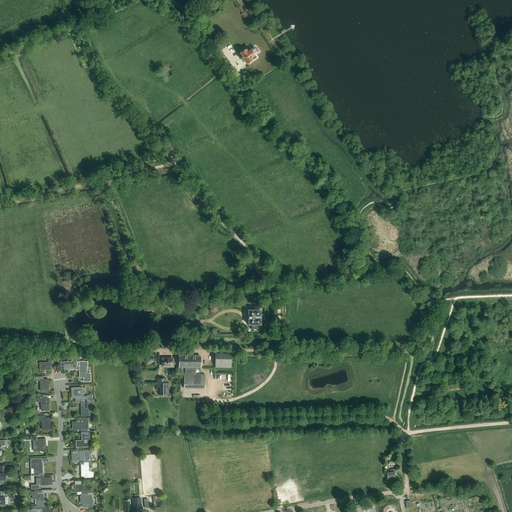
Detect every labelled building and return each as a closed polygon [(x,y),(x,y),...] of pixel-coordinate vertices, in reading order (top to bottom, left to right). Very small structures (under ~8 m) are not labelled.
[(255,54),(258,52),(255,48),(252,50),(251,49),(247,52),(245,50),(240,54),(243,57),(241,58),(243,61),(245,60),(248,64),(252,61),(251,58),(255,55),(255,54)] [(260,321),(262,321),(262,314),(260,314),(260,310),(248,310),(249,325),(251,325),(252,329),(258,329),(258,325),(261,325),(260,321)] [(215,368),(232,368),(232,354),(215,353),(215,368)] [(180,367),(185,367),(196,367),(200,368),(201,356),(180,356),(180,367)] [(77,366),(76,357),(72,358),(72,360),(71,360),(71,362),(64,362),(61,362),(61,367),(64,367),(64,369),(75,369),(75,370),(77,370),(77,366)] [(51,363),(52,363),(52,361),(48,361),(48,363),(44,363),(40,363),(40,370),(51,370),(51,363)] [(90,373),(87,373),(86,366),(88,366),(87,362),(85,362),(85,361),(79,361),(79,362),(77,362),(77,366),(77,370),(79,370),(80,378),(83,378),(84,382),(91,381),(90,373)] [(196,374),(185,374),(184,374),(184,388),(200,388),(205,388),(205,374),(196,374)] [(45,380),(44,380),(42,377),(33,377),(33,381),(40,381),(41,391),(48,391),(48,382),(45,382),(45,380)] [(168,395),(168,383),(166,383),(166,379),(157,379),(157,388),(160,388),(160,395),(168,395)] [(80,400),(88,399),(92,399),(92,395),(88,395),(88,396),(83,396),(83,387),(71,388),(72,398),(75,398),(76,402),(78,402),(79,402),(80,402),(80,400)] [(38,403),(41,402),(41,411),(49,410),(49,402),(46,402),(45,399),(43,399),(42,396),(36,396),(36,400),(38,400),(38,403)] [(88,410),(88,399),(80,400),(80,402),(81,402),(82,417),(89,416),(90,416),(90,410),(88,410)] [(44,416),(37,416),(37,422),(41,422),(41,430),(50,430),(49,418),(45,418),(44,416)] [(81,430),(81,431),(87,431),(87,429),(89,429),(89,421),(72,422),(73,430),(81,430)] [(89,440),(89,433),(95,433),(95,431),(88,431),(81,431),(81,434),(82,434),(82,441),(76,441),(76,447),(91,447),(91,440),(89,440)] [(34,451),(41,451),(46,451),(45,440),(41,441),(41,439),(37,440),(37,436),(31,437),(31,440),(33,440),(34,451)] [(87,463),(90,462),(90,450),(78,451),(78,454),(72,454),(72,461),(76,461),(80,461),(83,461),(83,463),(87,463)] [(39,476),(43,476),(42,462),(41,462),(41,458),(31,459),(31,469),(34,469),(34,473),(31,473),(32,476),(39,476)] [(88,465),(87,465),(87,463),(83,463),(80,463),(80,465),(81,465),(81,476),(89,476),(88,465)] [(388,479),(396,477),(395,472),(394,469),(390,470),(391,472),(387,473),(388,479)] [(39,476),(38,476),(38,478),(36,478),(36,485),(41,484),(41,485),(52,484),(52,477),(48,477),(48,478),(44,478),(43,476),(39,476)] [(73,486),(71,486),(72,489),(73,489),(73,492),(77,492),(81,492),(81,494),(85,494),(88,493),(92,493),(91,490),(87,490),(87,484),(84,485),(73,485),(73,486)] [(38,492),(31,492),(31,495),(32,495),(32,499),(36,499),(36,506),(34,506),(31,506),(31,509),(45,508),(44,506),(43,506),(43,495),(38,495),(38,492)] [(82,496),(80,496),(81,504),(83,504),(83,507),(93,507),(92,504),(94,504),(93,499),(92,499),(92,495),(88,495),(88,493),(85,494),(81,494),(82,496)] [(141,498),(132,498),(133,509),(142,508),(141,498)]
